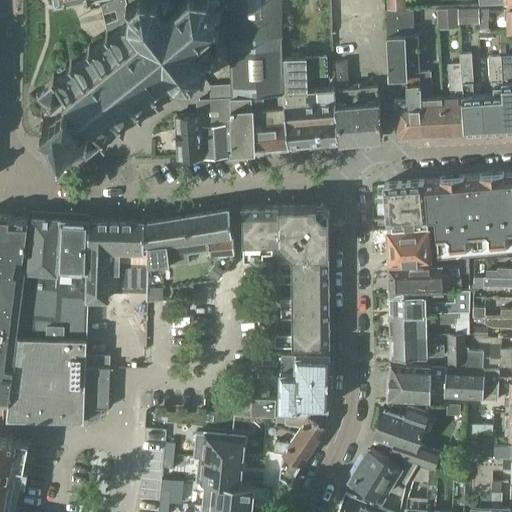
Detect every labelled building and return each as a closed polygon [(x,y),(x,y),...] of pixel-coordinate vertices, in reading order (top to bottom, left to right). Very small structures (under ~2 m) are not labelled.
[(63,142),(65,144),(68,142),(66,139),(72,134),(85,150),(85,153),(88,154),(89,151),(103,139),(106,143),(109,141),(106,137),(121,125),(124,129),(127,126),(124,123),(139,111),(142,114),(145,112),(142,108),(157,96),(160,100),(163,98),(160,94),(173,84),(174,85),(177,80),(190,82),(201,73),(203,58),(209,53),(210,45),(205,39),(198,39),(216,25),(217,8),(210,0),(54,0),(55,2),(64,0),(89,0),(90,5),(101,3),(107,30),(105,31),(108,35),(93,47),(90,43),(87,46),(90,49),(72,63),(69,60),(66,62),(69,66),(60,73),(57,69),(54,72),(57,75),(39,89),(37,89),(36,92),(39,93),(52,109),(46,114),(43,111),(40,113),(43,116),(40,119),(43,122),(45,120),(60,139),(58,141),(60,144),(63,142)] [(228,0),(231,83),(233,148),(234,148),(234,149),(289,144),(287,118),(285,105),(283,90),(280,0),(228,0)] [(457,9),(457,23),(457,24),(479,23),(478,8),(457,9)] [(437,24),(457,23),(457,9),(436,10),(437,24)] [(424,133),(420,70),(418,34),(415,34),(414,11),(385,12),(387,35),(387,36),(389,78),(406,78),(407,98),(394,98),(396,130),(421,133),(424,133)] [(463,131),(484,130),(483,105),(482,94),(475,94),(473,52),(459,53),(459,63),(461,95),(461,98),(461,107),(462,121),(463,131)] [(504,129),(499,54),(487,54),(487,76),(490,76),(491,93),(482,94),(483,105),(484,130),(504,129)] [(511,129),(511,54),(500,55),(501,71),(503,110),(504,129),(511,129)] [(339,139),(336,87),(335,87),(335,85),(307,88),(306,76),(326,74),(326,55),(284,56),(285,90),(283,90),(285,105),(287,118),(289,144),(339,139)] [(336,87),(339,139),(381,135),(377,84),(350,86),(348,60),(334,61),(336,87)] [(441,96),(443,132),(463,131),(462,121),(461,107),(461,98),(461,95),(459,63),(449,63),(450,95),(441,96)] [(420,70),(424,133),(443,132),(441,96),(433,96),(431,70),(420,70)] [(227,149),(233,148),(231,83),(210,84),(211,99),(198,100),(199,112),(177,114),(178,129),(176,129),(177,143),(179,143),(180,158),(202,156),(205,156),(228,155),(227,149)] [(511,171),(424,179),(427,218),(434,217),(435,227),(433,227),(434,258),(468,255),(511,251),(511,171)] [(393,229),(433,227),(435,227),(434,217),(427,218),(424,179),(384,182),(388,220),(392,219),(393,229)] [(243,262),(263,261),(263,254),(272,253),(272,242),(280,242),(291,253),(292,261),(280,261),(281,281),(292,281),(292,297),(281,297),(281,317),(292,317),(293,333),(274,333),(275,346),(294,346),(294,344),(306,344),(306,346),(330,345),(328,209),(322,204),(242,205),(243,262)] [(229,205),(150,218),(149,239),(149,255),(148,290),(146,290),(146,298),(160,299),(175,297),(173,283),(177,282),(179,296),(195,294),(193,280),(219,277),(235,255),(232,231),(231,231),(229,205)] [(0,401),(9,402),(24,268),(21,267),(28,218),(14,217),(14,216),(0,215),(0,401)] [(27,268),(24,268),(9,402),(7,417),(90,420),(93,419),(97,417),(99,415),(101,411),(102,407),(109,407),(110,367),(85,366),(86,353),(88,298),(87,298),(88,253),(89,218),(32,215),(27,268)] [(150,218),(144,219),(89,218),(88,253),(87,298),(88,298),(107,298),(108,289),(126,289),(146,290),(148,290),(149,255),(149,239),(150,218)] [(433,227),(393,229),(388,229),(390,261),(403,261),(430,260),(430,259),(434,258),(433,227)] [(469,270),(468,255),(430,259),(430,260),(403,261),(403,268),(389,268),(389,292),(425,291),(457,289),(461,289),(461,271),(469,270)] [(511,266),(497,266),(497,268),(486,268),(486,275),(486,276),(511,277),(511,266)] [(511,277),(486,276),(486,275),(484,275),(484,284),(511,284),(511,277)] [(426,302),(426,298),(425,291),(389,292),(390,313),(469,311),(469,289),(461,289),(457,289),(457,301),(426,302)] [(511,307),(485,307),(485,317),(511,317),(511,307)] [(391,334),(427,333),(426,323),(455,322),(455,333),(464,333),(469,333),(469,311),(390,313),(391,334)] [(511,317),(485,317),(485,322),(491,325),(511,325),(511,317)] [(427,333),(391,334),(391,356),(427,355),(444,354),(444,343),(427,344),(427,333)] [(464,362),(464,333),(455,333),(448,333),(448,362),(464,362)] [(511,346),(501,347),(502,342),(490,342),(490,357),(511,357),(511,346)] [(233,413),(287,415),(308,416),(308,412),(326,413),(329,354),(253,352),(253,363),(276,364),(277,359),(281,359),(281,370),(280,370),(279,399),(275,399),(275,397),(234,396),(233,413)] [(85,366),(110,367),(110,354),(86,353),(85,366)] [(500,369),(390,363),(388,399),(430,402),(431,386),(445,387),(444,396),(498,399),(500,369)] [(434,467),(440,450),(417,442),(423,423),(421,422),(424,412),(408,406),(404,416),(384,409),(374,435),(393,442),(390,451),(418,461),(434,467)] [(296,434),(313,446),(326,427),(326,413),(308,412),(308,416),(287,415),(286,423),(301,427),(296,434)] [(465,436),(476,436),(493,437),(493,423),(465,423),(465,436)] [(0,511),(14,511),(29,440),(0,434),(0,511)] [(213,441),(213,455),(251,456),(252,436),(214,434),(213,441)] [(313,446),(296,434),(289,444),(276,439),(274,451),(283,453),(279,476),(290,482),(300,465),(313,446)] [(476,436),(465,436),(465,452),(476,452),(476,436)] [(158,449),(157,456),(169,458),(171,443),(159,441),(158,449)] [(511,445),(495,445),(494,457),(511,457),(511,445)] [(403,486),(418,461),(390,451),(387,457),(370,447),(350,480),(379,497),(385,487),(389,489),(394,480),(403,486)] [(212,456),(212,465),(211,477),(252,479),(252,457),(212,456)] [(511,457),(494,457),(465,456),(465,478),(492,479),(492,469),(511,469),(511,478),(511,477),(511,457)] [(169,459),(157,459),(157,469),(169,469),(169,459)] [(437,473),(429,470),(427,496),(426,511),(444,511),(445,510),(435,509),(437,473)] [(492,479),(465,478),(465,487),(465,490),(481,491),(481,506),(470,506),(470,511),(490,511),(491,491),(492,479)] [(230,487),(230,496),(261,497),(262,480),(231,479),(230,487)] [(156,486),(156,494),(156,498),(166,498),(167,487),(156,486)] [(453,510),(445,510),(444,511),(463,511),(464,511),(465,490),(465,487),(455,486),(453,510)] [(509,511),(509,507),(502,507),(503,491),(491,491),(490,511),(509,511)] [(392,511),(345,492),(336,511),(392,511)] [(426,511),(427,496),(407,495),(406,511),(426,511)] [(228,501),(226,511),(260,511),(262,500),(229,496),(228,501)] [(155,500),(155,511),(164,511),(165,500),(155,500)]
